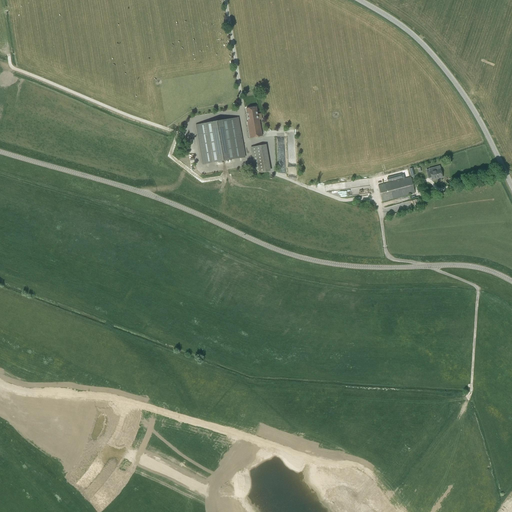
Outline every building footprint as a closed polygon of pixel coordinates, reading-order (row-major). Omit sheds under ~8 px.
[(250,138),(262,136),(259,120),(258,120),(256,107),(246,109),(248,122),(247,122),(250,138)] [(245,157),(238,118),(196,125),(203,165),(245,157)] [(264,145),(251,147),(255,174),(268,172),(264,145)] [(432,179),(442,177),(440,169),(430,172),(432,179)] [(383,201),(415,193),(411,177),(379,186),(383,201)] [(348,196),(371,193),(370,186),(348,189),(347,182),(336,184),(336,190),(347,188),(348,196)] [(407,202),(409,209),(418,206),(415,199),(407,202)]
